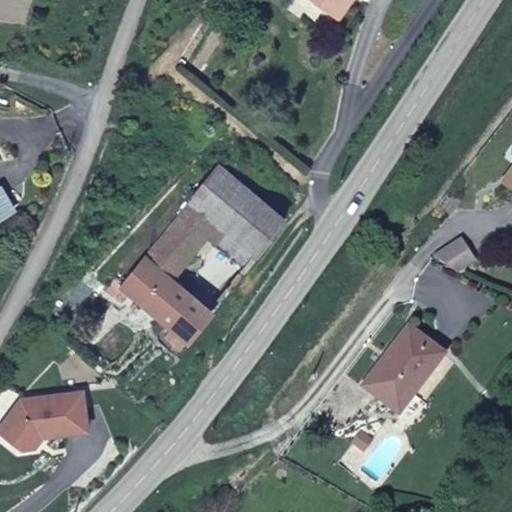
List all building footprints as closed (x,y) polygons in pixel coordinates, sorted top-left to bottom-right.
[(317,0),(341,15),(350,0),(317,0)] [(256,253),(285,216),(216,166),(189,202),(213,220),(256,253)] [(205,231),(213,220),(189,202),(145,260),(168,279),(205,231)] [(256,253),(213,220),(205,231),(246,264),(256,253)] [(213,314),(197,302),(168,279),(145,260),(121,290),(174,332),(168,339),(183,352),(213,314)] [(220,305),(205,292),(197,302),(213,314),(220,305)] [(401,410),(441,355),(408,331),(366,386),(401,410)] [(86,430),(83,391),(22,399),(0,425),(0,428),(21,446),(35,445),(43,435),(86,430)]
